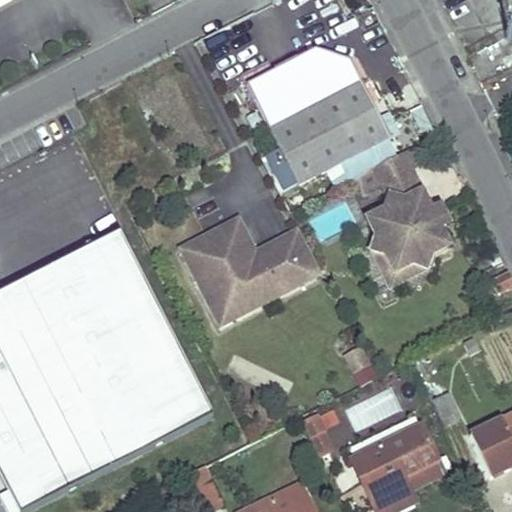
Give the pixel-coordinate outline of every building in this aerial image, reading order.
[(497,45),(486,51),(490,60),(502,54),(497,45)] [(313,54),(247,88),(287,165),(298,187),(389,140),(350,63),(313,54)] [(423,166),(414,148),(401,155),(410,173),(423,166)] [(383,188),(389,199),(387,210),(367,221),(377,240),(372,254),(386,258),(396,277),(413,268),(427,272),(433,257),(449,248),(439,229),(445,226),(448,221),(443,211),(437,209),(431,212),(410,173),(401,155),(373,170),(357,178),(367,196),(383,188)] [(287,165),(272,173),(283,195),(298,187),(287,165)] [(252,249),(238,221),(182,248),(184,253),(231,229),(243,253),(252,249)] [(218,322),(319,272),(299,232),(256,253),(254,254),(252,249),(243,253),(231,229),(184,253),(218,322)] [(0,295),(0,476),(18,511),(30,511),(214,418),(120,234),(0,295)] [(386,258),(372,254),(391,290),(427,272),(413,268),(396,277),(386,258)] [(511,282),(507,273),(492,280),(499,295),(511,288),(511,282)] [(473,341),(463,346),(470,358),(479,354),(473,341)] [(365,350),(347,354),(354,387),(372,383),(365,350)] [(423,360),(415,365),(422,380),(431,376),(423,360)] [(411,380),(345,405),(355,430),(421,405),(411,380)] [(460,421),(448,397),(435,404),(446,428),(460,421)] [(314,412),(300,419),(321,461),(332,456),(322,436),(325,435),(314,412)] [(511,416),(470,437),(490,481),(511,470),(511,416)] [(422,428),(351,462),(375,511),(398,511),(416,504),(411,493),(404,479),(438,463),(422,428)] [(438,463),(404,479),(411,493),(445,476),(438,463)] [(214,511),(222,508),(209,481),(202,468),(187,476),(193,489),(204,511),(214,511)] [(276,511),(284,511),(311,500),(304,483),(271,499),(276,511)] [(176,511),(182,509),(169,485),(154,493),(163,511),(176,511)] [(276,511),(271,499),(242,511),(317,511),(311,500),(284,511),(276,511)]
